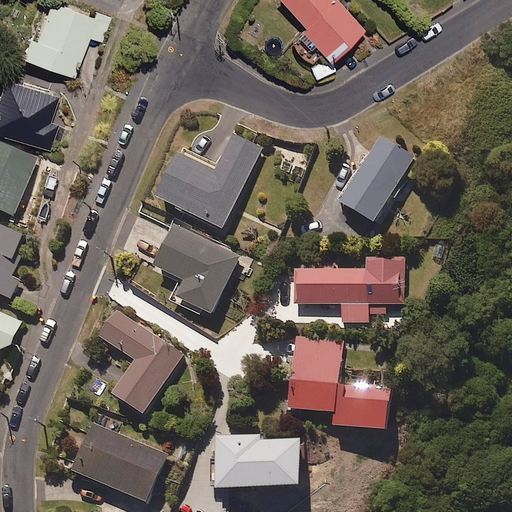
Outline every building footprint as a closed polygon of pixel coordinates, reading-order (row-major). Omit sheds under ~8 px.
[(364,32),(335,0),(276,0),(299,25),(283,39),(307,66),(320,55),(328,64),(364,32)] [(110,23),(53,2),(45,24),(38,22),(25,58),(75,77),(91,37),(102,42),(110,23)] [(3,96),(0,94),(0,133),(52,150),(60,125),(54,123),(62,96),(9,79),(3,96)] [(263,155),(235,142),(217,179),(183,164),(162,209),(225,238),(263,155)] [(417,164),(382,143),(341,212),(377,233),(417,164)] [(40,161),(1,146),(0,147),(0,213),(18,220),(40,161)] [(34,244),(0,230),(0,297),(17,304),(25,285),(19,283),(34,244)] [(242,263),(177,233),(158,277),(187,291),(179,309),(214,325),(242,263)] [(406,262),(368,263),(368,273),(297,274),(298,311),(344,311),(344,328),(371,327),(371,312),(407,311),(406,262)] [(0,367),(4,357),(17,351),(26,325),(0,315),(0,367)] [(186,361),(120,320),(103,346),(138,368),(115,405),(145,424),(186,361)] [(329,340),(298,337),(289,416),(337,422),(336,436),(389,442),(394,394),(340,387),(345,345),(329,340)] [(171,461),(97,431),(76,481),(149,511),(171,461)] [(303,443),(217,442),(217,501),(302,502),(303,443)]
